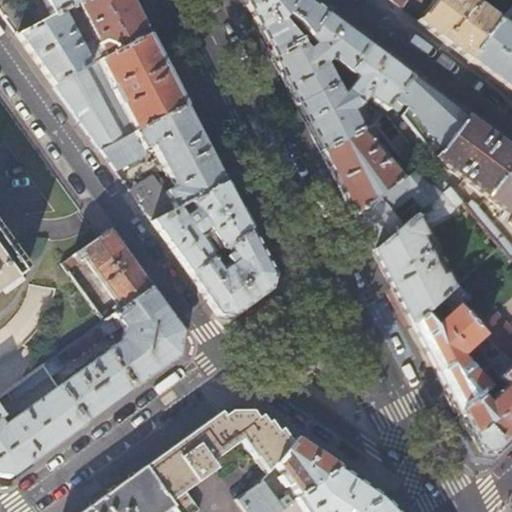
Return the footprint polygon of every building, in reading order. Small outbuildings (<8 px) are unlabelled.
[(21,34),(34,27),(16,0),(11,0),(3,6),(21,34)] [(147,36),(128,0),(86,0),(52,18),(34,27),(21,34),(17,36),(52,85),(90,66),(80,47),(68,24),(84,17),(95,40),(104,58),(147,36)] [(43,0),(52,18),(86,0),(43,0)] [(323,15),(302,0),(239,0),(271,59),(304,41),(323,15)] [(387,0),(399,9),(404,0),(387,0)] [(431,0),(416,21),(469,61),(497,20),(472,1),(473,0),(447,0),(447,1),(445,0),(431,0)] [(511,6),(497,20),(469,61),(511,93),(511,31),(502,24),(511,14),(511,6)] [(346,73),(366,47),(323,15),(304,41),(271,59),(295,106),(333,86),(323,64),(328,60),(346,73)] [(184,107),(147,36),(104,58),(90,66),(52,85),(99,151),(184,107)] [(90,66),(104,58),(95,40),(80,47),(90,66)] [(393,100),(409,79),(366,47),(346,73),(355,79),(351,84),(352,84),(344,95),(358,106),(360,105),(365,98),(379,109),(375,113),(380,117),(382,114),(393,100)] [(319,152),(359,133),(364,130),(357,116),(352,118),(350,113),(358,106),(344,95),(352,84),(351,84),(342,78),(338,84),(333,86),(295,106),(319,152)] [(431,160),(462,118),(409,79),(393,100),(382,114),(409,149),(399,157),(410,172),(417,177),(418,176),(424,169),(418,164),(425,155),(431,160)] [(224,184),(184,107),(99,151),(114,172),(143,155),(144,150),(151,146),(168,176),(157,182),(151,174),(127,190),(150,222),(224,184)] [(371,118),(376,121),(380,117),(375,113),(371,118)] [(465,184),(484,198),(511,165),(511,155),(462,118),(431,160),(461,181),(457,186),(460,189),(465,184)] [(352,216),(400,180),(384,161),(383,162),(377,155),(383,150),(371,136),(365,139),(359,133),(319,152),(352,216)] [(511,165),(484,198),(502,212),(499,217),(502,219),(506,215),(510,218),(507,223),(511,226),(511,165)] [(439,195),(446,189),(447,188),(424,169),(418,176),(417,177),(439,195)] [(352,216),(371,252),(405,224),(401,219),(397,222),(387,211),(408,196),(420,211),(439,195),(417,177),(410,172),(400,180),(352,216)] [(249,232),(224,184),(150,222),(188,275),(210,259),(202,248),(194,237),(201,232),(205,236),(209,233),(214,240),(222,251),(225,249),(249,232)] [(371,252),(410,325),(423,314),(428,310),(439,300),(445,294),(451,289),(443,274),(439,276),(430,258),(436,255),(430,243),(424,246),(420,240),(424,237),(419,228),(425,224),(431,224),(449,213),(453,206),(458,203),(446,189),(439,195),(420,211),(405,224),(371,252)] [(468,202),(463,207),(469,215),(476,207),(468,202)] [(498,248),(508,258),(511,253),(511,248),(476,207),(469,215),(498,248)] [(103,321),(149,289),(108,232),(73,256),(77,261),(83,257),(116,303),(99,315),(103,321)] [(272,276),(249,232),(225,249),(229,254),(225,257),(227,261),(219,267),(212,258),(210,259),(188,275),(216,315),(232,318),(269,290),(272,276)] [(0,247),(20,275),(26,271),(0,235),(0,247)] [(202,248),(210,259),(212,258),(222,251),(214,240),(202,248)] [(0,288),(20,275),(0,247),(0,288)] [(510,367),(511,368),(511,253),(508,258),(478,284),(465,296),(455,286),(451,289),(445,294),(482,336),(511,308),(511,363),(509,366),(510,367)] [(77,261),(73,256),(63,264),(67,271),(77,261)] [(468,274),(455,286),(465,296),(478,284),(468,274)] [(121,340),(57,387),(84,424),(177,357),(180,333),(149,289),(103,321),(97,325),(103,333),(110,334),(121,326),(123,328),(121,340)] [(410,325),(456,414),(480,393),(496,379),(510,367),(509,366),(505,360),(498,353),(489,361),(486,358),(484,360),(480,355),(472,363),(476,367),(471,371),(458,357),(474,344),(484,354),(492,347),(488,342),(482,336),(445,294),(439,300),(448,312),(437,323),(433,327),(423,314),(410,325)] [(428,310),(423,314),(433,327),(437,323),(428,310)] [(498,353),(505,360),(511,353),(511,333),(506,327),(488,342),(492,347),(498,353)] [(41,365),(48,374),(60,365),(54,356),(41,365)] [(14,399),(48,374),(41,365),(8,389),(14,399)] [(480,393),(456,414),(457,417),(474,450),(476,454),(490,455),(511,434),(511,368),(510,367),(496,379),(498,381),(497,382),(502,387),(489,398),(485,398),(480,393)] [(84,424),(57,387),(2,427),(0,424),(0,475),(11,477),(84,424)] [(242,442),(266,476),(295,439),(254,412),(222,413),(143,468),(172,508),(175,511),(197,511),(185,492),(214,471),(209,464),(242,442)] [(474,450),(457,417),(450,420),(467,454),(474,450)] [(338,468),(295,439),(266,476),(258,485),(237,501),(244,511),(278,511),(297,499),(338,468)] [(166,511),(172,508),(143,468),(80,511),(166,511)] [(394,511),(395,511),(380,497),(338,468),(297,499),(278,511),(394,511)]
